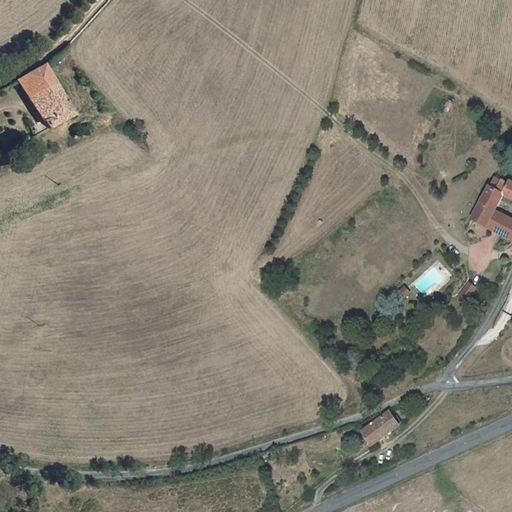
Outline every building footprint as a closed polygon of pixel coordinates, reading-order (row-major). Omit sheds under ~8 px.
[(72,119),(41,69),(15,84),(46,134),(72,119)] [(491,180),(486,188),(499,196),(511,202),(511,208),(511,210),(511,184),(506,181),(504,185),(498,182),(498,183),(491,180)] [(499,196),(486,188),(485,187),(480,195),(494,204),(499,196)] [(467,220),(482,228),(491,211),(494,204),(480,195),(467,220)] [(482,228),(509,242),(511,235),(511,222),(491,211),(482,228)] [(468,282),(458,295),(467,302),(477,289),(468,282)] [(401,429),(388,411),(361,430),(374,447),(401,429)]
